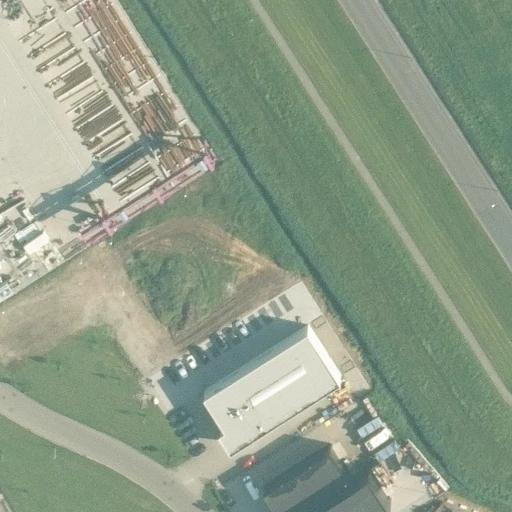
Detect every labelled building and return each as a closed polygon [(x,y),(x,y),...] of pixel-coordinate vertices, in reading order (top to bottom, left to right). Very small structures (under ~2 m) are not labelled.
[(229,175),(200,193),(252,275),(281,257),(229,175)] [(200,193),(171,212),(198,253),(224,293),(252,275),(200,193)] [(171,212),(114,249),(140,290),(198,253),(171,212)] [(198,253),(140,290),(166,330),(224,293),(198,253)] [(307,321),(203,388),(235,439),(339,373),(307,321)] [(329,440),(262,484),(280,511),(291,511),(351,474),(329,440)] [(351,474),(291,511),(365,511),(389,496),(368,463),(351,474)]
